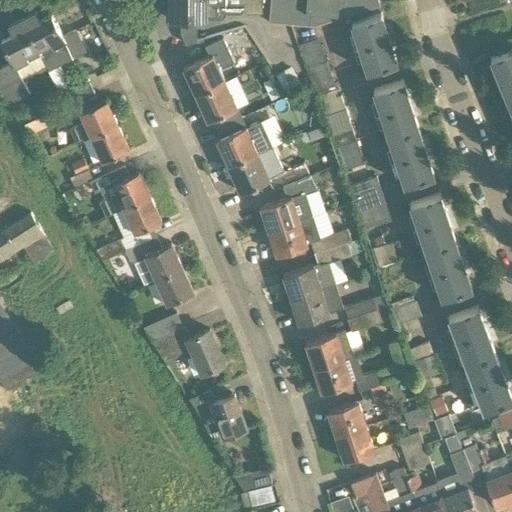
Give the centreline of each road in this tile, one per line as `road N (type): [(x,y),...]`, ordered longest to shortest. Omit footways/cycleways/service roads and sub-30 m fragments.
road 1 (residential): [(308,511),(247,316),(107,0)]
road 2 (residential): [(511,246),(430,0)]
